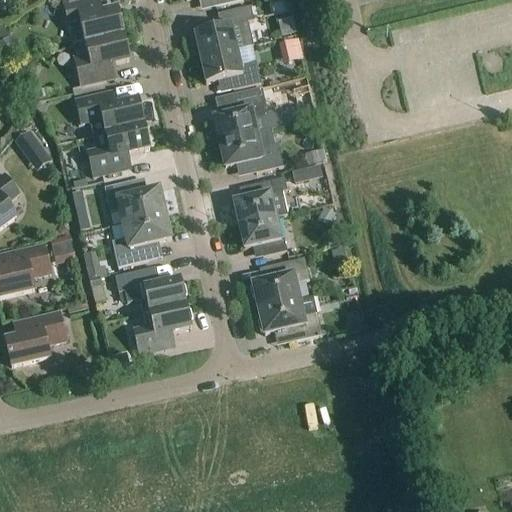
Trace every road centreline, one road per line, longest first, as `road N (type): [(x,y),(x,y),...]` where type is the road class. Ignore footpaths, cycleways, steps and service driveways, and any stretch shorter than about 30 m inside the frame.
road 1 (residential): [(230,373),(145,0)]
road 2 (residential): [(0,426),(230,373)]
road 3 (residential): [(230,373),(399,336)]
